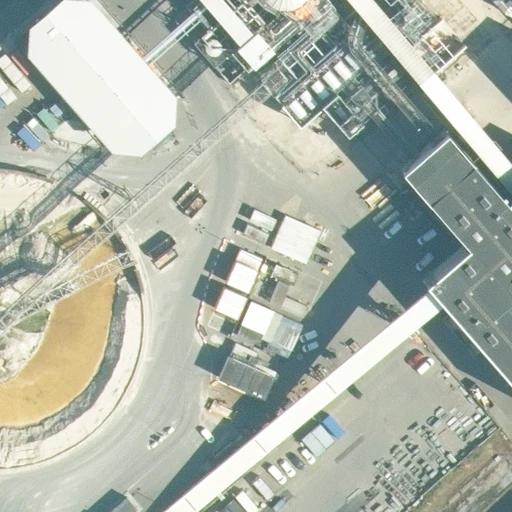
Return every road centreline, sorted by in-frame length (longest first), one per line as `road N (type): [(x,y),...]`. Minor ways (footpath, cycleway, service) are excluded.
road 1 (unknown): [(237,115),(237,172),(213,263),(156,418),(108,475),(90,511)]
road 2 (unknown): [(0,146),(103,143),(139,120),(149,70),(166,44)]
